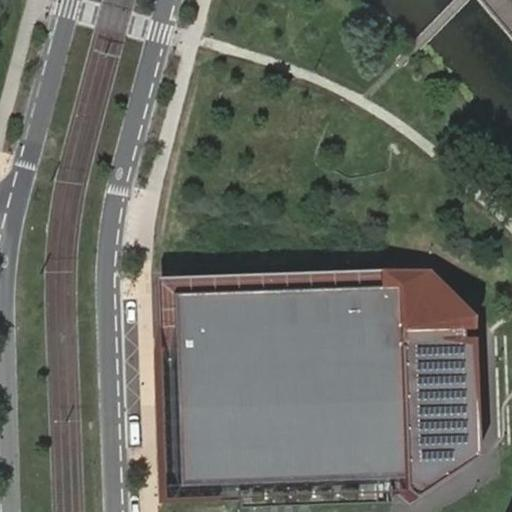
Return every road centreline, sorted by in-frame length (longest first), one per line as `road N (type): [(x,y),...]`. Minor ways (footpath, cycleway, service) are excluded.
road 1 (residential): [(116,511),(108,248),(168,0)]
road 2 (residential): [(15,211),(6,271),(12,511)]
road 3 (residential): [(71,0),(15,211)]
